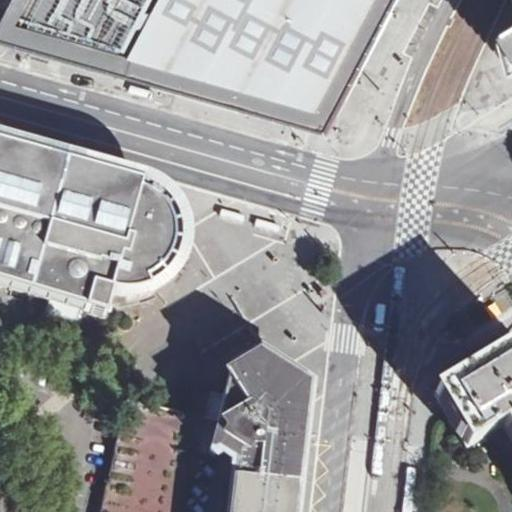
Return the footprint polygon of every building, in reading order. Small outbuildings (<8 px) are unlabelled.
[(16,0),(0,31),(0,40),(41,53),(58,57),(102,69),(144,88),(163,88),(197,98),(330,134),(372,54),(400,1),(400,0),(16,0)] [(132,86),(130,95),(155,101),(157,93),(132,86)] [(0,286),(51,303),(48,310),(46,316),(77,326),(82,312),(105,319),(111,297),(119,299),(125,299),(133,298),(139,298),(145,295),(152,292),(157,289),(160,288),(163,284),(166,282),(170,277),(174,272),(177,267),(179,260),(181,255),(182,248),(183,240),(182,234),(181,228),(179,222),(177,217),(174,210),(169,203),(165,200),(160,196),(155,192),(150,189),(144,187),(0,146),(0,286)] [(220,211),(218,217),(248,226),(250,220),(220,211)] [(284,229),(259,222),(257,229),(282,235),(284,229)] [(511,445),(511,347),(434,395),(467,448),(500,429),(511,445)] [(296,511),(311,388),(304,384),(304,383),(288,373),(266,359),(265,359),(258,354),(231,371),(209,452),(213,455),(219,448),(226,437),(243,449),(238,458),(234,467),(228,511),(296,511)] [(183,511),(212,393),(190,388),(184,414),(126,401),(110,469),(100,511),(183,511)] [(405,511),(414,511),(418,483),(409,482),(405,511)]
